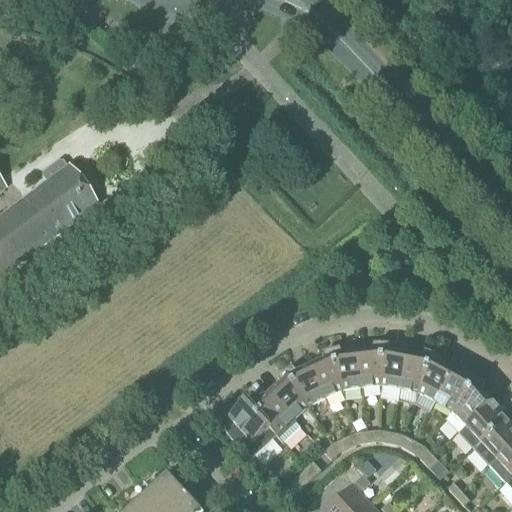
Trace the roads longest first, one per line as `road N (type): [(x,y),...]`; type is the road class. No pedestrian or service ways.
road 1 (secondary): [(511,218),(342,35),(305,6)]
road 2 (residential): [(175,424),(296,336),(348,318),(397,319)]
road 3 (residential): [(57,511),(175,424)]
road 4 (residential): [(511,377),(445,329),(397,319)]
